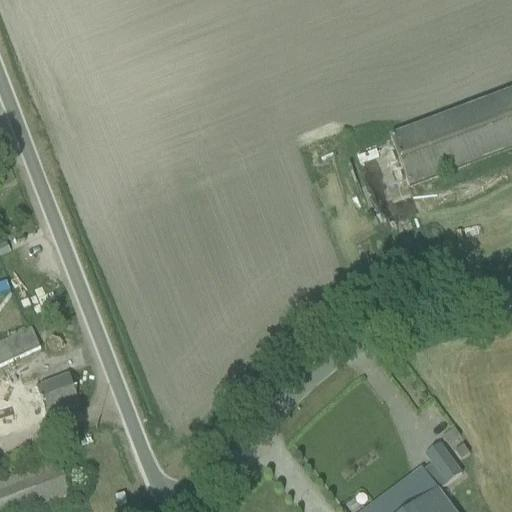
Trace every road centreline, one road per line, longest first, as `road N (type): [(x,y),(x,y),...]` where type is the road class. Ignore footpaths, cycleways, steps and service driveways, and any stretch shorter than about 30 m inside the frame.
road 1 (unclassified): [(172,511),(0,66)]
road 2 (unclassified): [(193,511),(287,406),(359,352),(436,316),(511,309)]
